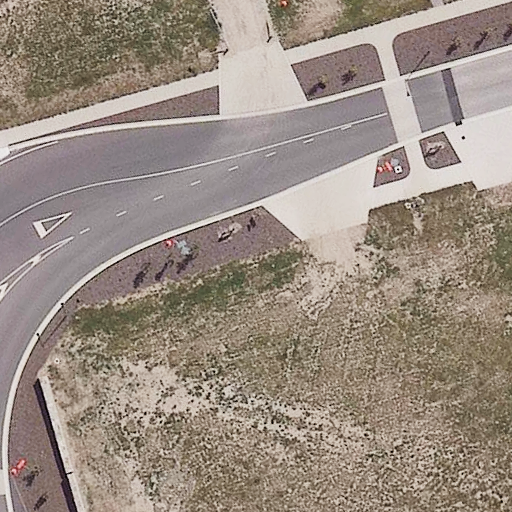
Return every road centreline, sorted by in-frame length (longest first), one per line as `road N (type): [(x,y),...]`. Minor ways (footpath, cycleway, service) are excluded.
road 1 (residential): [(511,80),(142,180)]
road 2 (primary): [(142,180),(24,302),(0,340)]
road 3 (residential): [(142,180),(0,252)]
road 4 (residential): [(0,192),(67,177),(142,180)]
